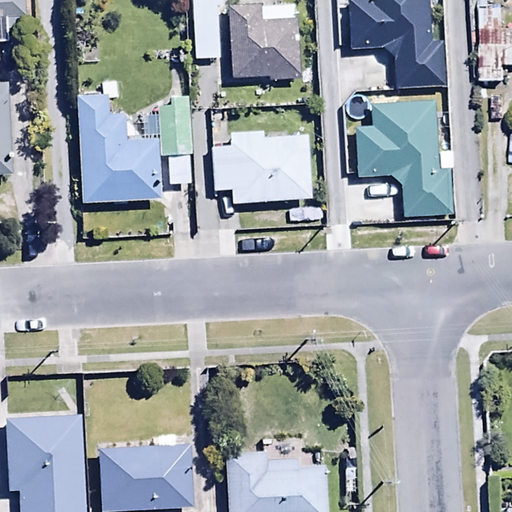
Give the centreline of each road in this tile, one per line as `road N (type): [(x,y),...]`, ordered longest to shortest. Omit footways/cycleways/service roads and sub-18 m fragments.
road 1 (residential): [(0,309),(411,283)]
road 2 (residential): [(479,279),(457,0)]
road 3 (residential): [(411,283),(425,511)]
